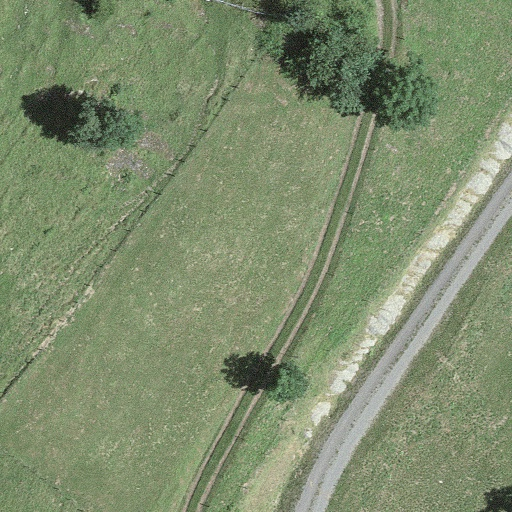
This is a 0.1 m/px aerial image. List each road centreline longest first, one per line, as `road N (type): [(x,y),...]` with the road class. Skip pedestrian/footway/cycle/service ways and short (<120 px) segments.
road 1 (track): [(196,511),(309,296),(341,215),(385,37),(386,0)]
road 2 (track): [(298,511),(362,395),(511,175)]
